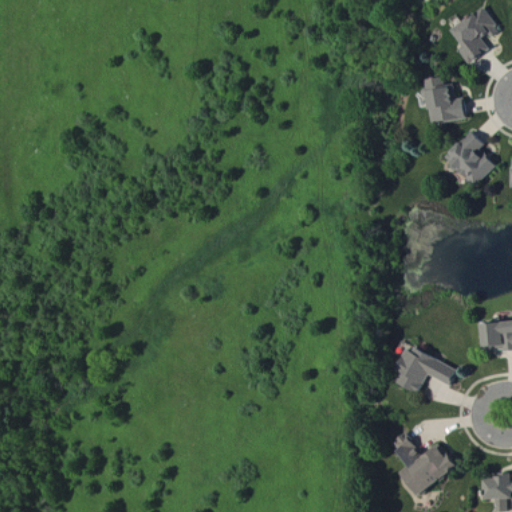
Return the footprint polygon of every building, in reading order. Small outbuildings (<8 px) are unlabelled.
[(473,49),(467,52),(475,67),(498,54),(490,41),(506,32),(493,12),(462,30),(473,49)] [(441,126),(475,121),(472,98),(462,100),(460,87),(453,88),(452,79),(434,82),(441,126)] [(503,167),(487,153),(493,145),(479,133),(455,162),(485,188),(503,167)] [(493,354),(511,352),(511,324),(491,326),(493,354)] [(467,369),(415,351),(403,386),(428,395),(434,378),(460,387),(467,369)] [(466,470),(446,445),(430,457),(414,434),(400,445),(419,470),(412,475),(429,498),(466,470)] [(511,511),(511,478),(489,478),(489,502),(502,502),(501,511),(511,511)]
